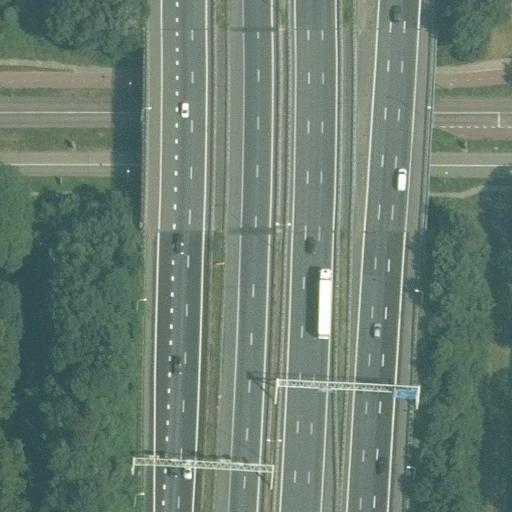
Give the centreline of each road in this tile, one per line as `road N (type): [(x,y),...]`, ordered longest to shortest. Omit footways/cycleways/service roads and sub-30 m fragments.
road 1 (motorway): [(366,511),(399,0)]
road 2 (motorway): [(256,0),(241,511)]
road 3 (motorway): [(191,0),(176,511)]
road 4 (motorway): [(300,511),(313,0)]
road 5 (secondary): [(511,166),(0,165)]
